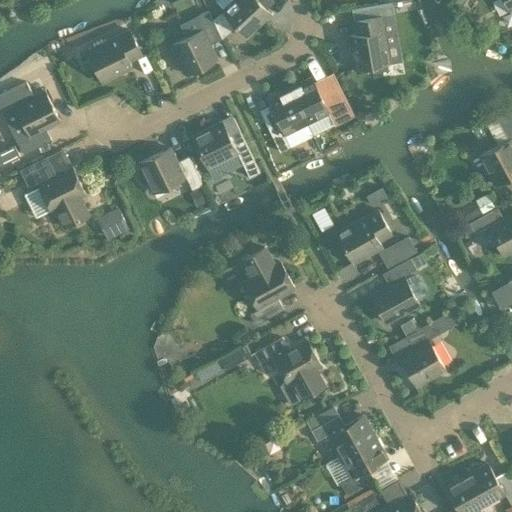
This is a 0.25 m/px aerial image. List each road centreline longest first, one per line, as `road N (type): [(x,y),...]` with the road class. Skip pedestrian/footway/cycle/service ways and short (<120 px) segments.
road 1 (residential): [(334,298),(402,430),(423,434),(511,383)]
road 2 (residential): [(120,126),(148,130),(294,54),(298,0)]
